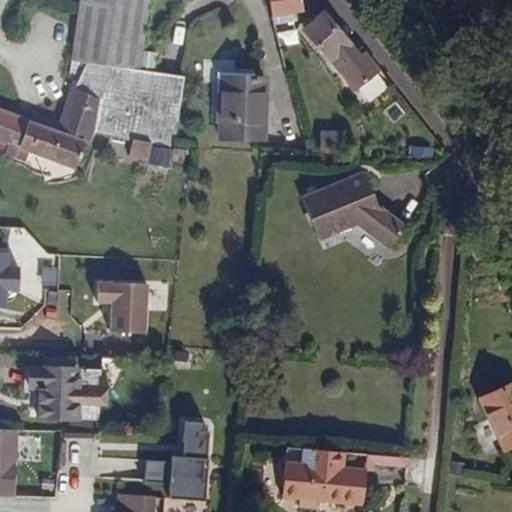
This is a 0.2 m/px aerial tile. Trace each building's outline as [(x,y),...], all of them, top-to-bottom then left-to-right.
[(73,62),(66,79),(77,83),(87,64),(139,71),(147,0),(106,0),(106,3),(84,0),(81,0),(80,9),(73,62)] [(269,0),(272,17),(302,11),(300,0),(269,0)] [(353,92),(378,74),(362,54),(359,57),(352,49),(321,13),(303,28),(353,92)] [(151,145),(173,148),(184,77),(175,76),(156,73),(139,71),(87,64),(77,83),(74,89),(99,100),(92,133),(131,141),(132,142),(151,145)] [(253,70),(213,69),(211,122),(219,122),(219,138),(263,139),(265,78),(253,78),(253,70)] [(88,132),(92,133),(99,100),(74,89),(62,123),(33,113),(29,123),(0,112),(0,151),(26,161),(30,150),(76,167),(88,132)] [(392,123),(406,114),(398,100),(383,110),(392,123)] [(321,131),(322,151),(344,151),(344,130),(321,131)] [(128,157),(148,161),(151,145),(132,142),(131,141),(128,157)] [(364,169),(301,194),(318,237),(357,222),(388,245),(405,226),(378,204),(364,169)] [(6,254),(0,253),(0,304),(5,305),(6,282),(18,283),(19,269),(6,268),(6,254)] [(149,336),(151,284),(99,282),(98,303),(114,304),(112,335),(149,336)] [(74,358),(45,357),(44,369),(30,368),(29,388),(35,389),(35,396),(39,397),(37,417),(94,421),(96,405),(105,406),(106,391),(95,390),(97,370),(73,369),(74,358)] [(511,384),(480,399),(505,450),(511,446),(511,384)] [(186,445),(185,458),(208,460),(210,433),(205,432),(206,417),(183,415),(180,444),(186,445)] [(0,497),(15,497),(17,430),(0,429),(0,497)] [(327,451),(285,448),(280,497),(298,499),(297,506),(315,508),(316,500),(316,495),(326,496),(326,501),(346,503),(349,469),(349,467),(348,467),(326,465),(327,451)] [(391,466),(392,457),(349,453),(348,467),(349,467),(349,469),(358,470),(358,463),(391,466)] [(207,500),(210,460),(208,460),(185,458),(174,457),(174,462),(172,484),(171,497),(207,500)] [(172,484),(174,462),(147,460),(146,483),(172,484)] [(154,511),(155,499),(120,496),(119,511),(154,511)]
